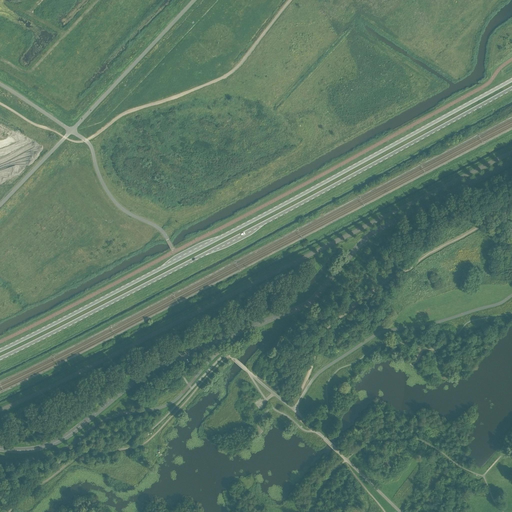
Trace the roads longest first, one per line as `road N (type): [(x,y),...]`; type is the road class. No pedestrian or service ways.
road 1 (unclassified): [(511,162),(368,235),(304,305),(158,363),(49,445),(0,448)]
road 2 (secondary): [(511,78),(0,349)]
road 3 (secondary): [(0,358),(511,88)]
road 4 (unknown): [(249,372),(295,400),(319,340),(333,326),(420,259),(511,210)]
road 5 (unknown): [(65,137),(86,141),(124,114),(233,70),(291,0)]
road 6 (unknown): [(73,461),(94,449),(146,443),(232,357)]
